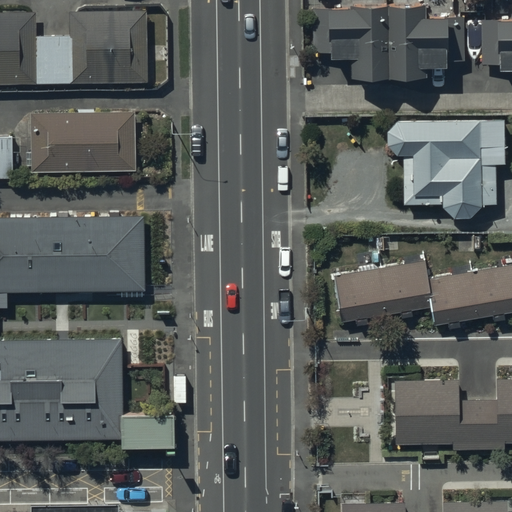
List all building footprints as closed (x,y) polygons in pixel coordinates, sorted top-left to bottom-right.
[(328,5),(313,5),(313,48),(331,48),(331,52),(351,52),(351,73),(388,72),(387,0),(350,0),(350,3),(328,3),(328,5)] [(424,0),(417,0),(389,0),(389,72),(427,72),(427,61),(447,61),(446,58),(464,58),(464,13),(446,13),(446,12),(425,13),(424,0)] [(0,8),(0,79),(148,78),(146,6),(68,7),(69,31),(35,31),(35,8),(0,8)] [(497,17),(481,17),(482,60),(500,60),(500,64),(511,63),(511,15),(497,15),(497,17)] [(134,106),(30,107),(31,167),(135,166),(134,106)] [(505,115),(396,118),(387,128),(388,142),(397,152),(404,152),(405,201),(443,200),(443,204),(454,214),(470,214),(482,201),(497,201),(496,161),(506,161),(505,115)] [(12,132),(0,131),(0,174),(13,174),(12,132)] [(0,287),(145,286),(143,210),(0,213),(0,287)] [(425,257),(335,272),(343,318),(433,303),(436,322),(511,308),(511,261),(429,276),(425,257)] [(118,334),(0,335),(0,434),(121,433),(121,441),(173,440),(172,408),(119,408),(118,334)] [(396,378),(397,443),(453,442),(453,449),(506,448),(506,441),(511,440),(511,376),(498,377),(498,397),(460,398),(459,377),(396,378)] [(168,511),(165,508),(117,509),(116,498),(33,500),(33,510),(0,510),(0,511),(168,511)] [(342,501),(342,511),(507,511),(508,499),(444,500),(444,511),(405,511),(406,500),(342,501)]
